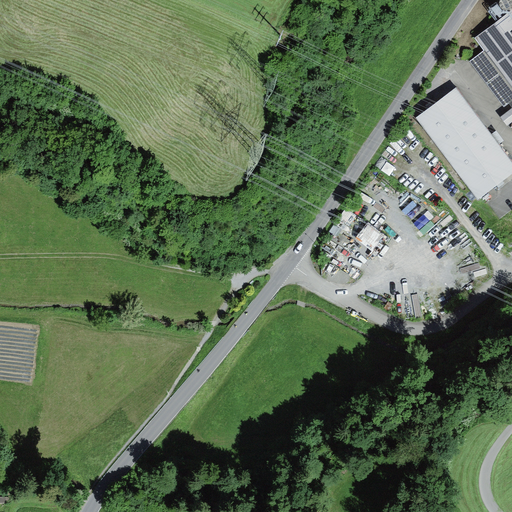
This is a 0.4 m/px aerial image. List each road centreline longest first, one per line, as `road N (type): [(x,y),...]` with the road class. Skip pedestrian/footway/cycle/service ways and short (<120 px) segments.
road 1 (secondary): [(291,262),(88,511)]
road 2 (secondary): [(470,0),(291,262)]
road 3 (unclassified): [(291,262),(431,332),(511,277)]
road 4 (track): [(236,273),(71,262),(0,271)]
